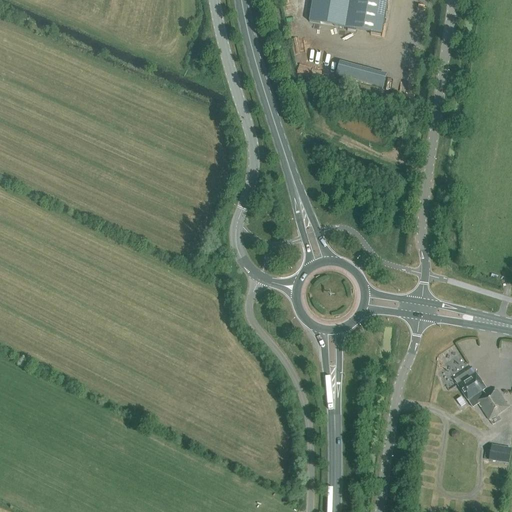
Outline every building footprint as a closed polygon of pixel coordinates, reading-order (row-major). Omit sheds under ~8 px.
[(350,0),(313,0),(309,22),(346,28),(350,0)] [(387,0),(350,0),(346,28),(382,34),(387,0)] [(381,87),(385,73),(337,60),(333,74),(381,87)] [(508,408),(496,389),(485,396),(482,391),(486,389),(476,374),(458,385),(467,401),(468,401),(472,408),(478,405),(488,421),(508,408)] [(508,464),(511,449),(491,445),(488,460),(508,464)]
